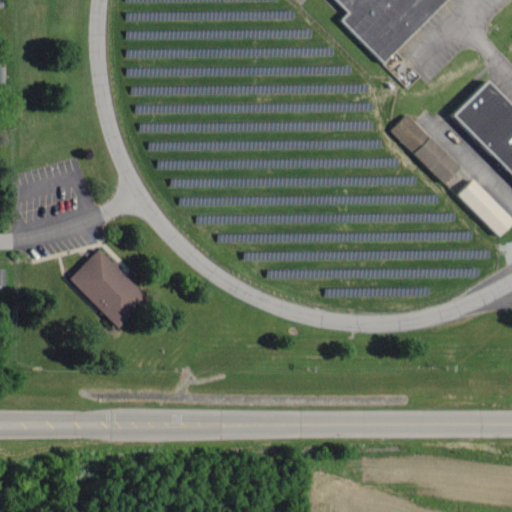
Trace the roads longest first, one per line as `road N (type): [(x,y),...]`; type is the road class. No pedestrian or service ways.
road 1 (residential): [(511,284),(441,320),(381,329),(230,280),(136,189),(97,75),(99,0)]
road 2 (tertiary): [(511,423),(0,423)]
road 3 (residential): [(136,189),(95,220),(0,241)]
